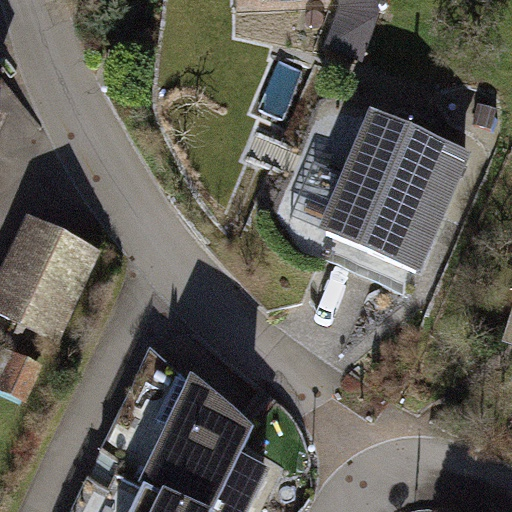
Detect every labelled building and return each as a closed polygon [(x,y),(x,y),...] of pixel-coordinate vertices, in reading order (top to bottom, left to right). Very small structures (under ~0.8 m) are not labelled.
[(269,0),(271,16),(366,10),(364,0),(269,0)] [(0,172),(19,129),(0,120),(0,172)] [(486,163),(384,122),(330,257),(432,297),(486,163)] [(110,258),(30,222),(0,283),(0,318),(63,350),(110,258)] [(0,350),(0,392),(28,405),(46,367),(1,348),(0,350)] [(193,390),(150,484),(205,511),(256,511),(264,497),(281,460),(193,390)] [(205,511),(150,484),(136,511),(205,511)]
